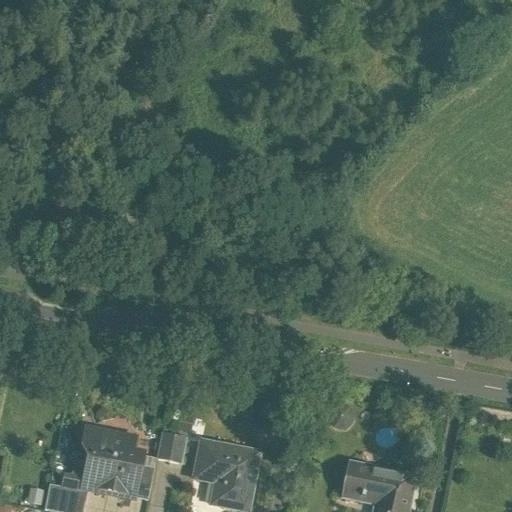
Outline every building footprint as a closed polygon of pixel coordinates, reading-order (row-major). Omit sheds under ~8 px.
[(0,243),(154,272),(164,220),(0,189),(0,243)] [(107,450),(102,439),(81,448),(89,463),(93,464),(92,473),(84,476),(82,486),(87,495),(95,496),(99,494),(130,501),(133,501),(139,472),(141,462),(132,460),(123,444),(107,450)] [(185,445),(160,440),(155,465),(180,470),(185,445)] [(247,511),(258,459),(199,448),(192,485),(223,491),(219,511),(247,511)] [(413,481),(351,469),(344,504),(361,508),(362,500),(380,503),(377,511),(405,511),(404,511),(408,494),(411,494),(413,481)] [(153,475),(139,472),(133,501),(130,501),(130,503),(146,507),(153,475)] [(83,511),(86,499),(48,491),(43,511),(83,511)]
